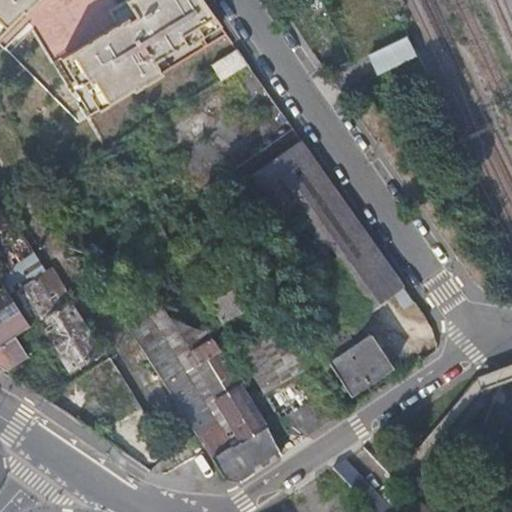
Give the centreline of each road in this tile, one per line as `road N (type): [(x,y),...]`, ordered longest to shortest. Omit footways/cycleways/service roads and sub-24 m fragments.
road 1 (residential): [(244,0),(443,290),(482,334)]
road 2 (residential): [(482,334),(228,511)]
